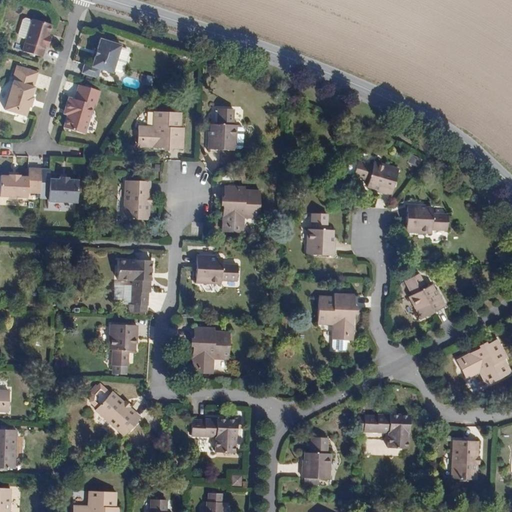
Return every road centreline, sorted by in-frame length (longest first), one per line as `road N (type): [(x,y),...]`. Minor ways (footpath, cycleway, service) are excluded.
road 1 (tertiary): [(108,0),(362,86),(434,121),(511,184)]
road 2 (residential): [(287,416),(267,401),(170,389),(159,380),(187,188)]
road 3 (residential): [(80,0),(39,146)]
road 4 (residential): [(399,361),(375,329),(379,259),(369,229)]
road 5 (residential): [(399,361),(444,413),(511,415)]
road 6 (residential): [(399,361),(511,298)]
road 7 (residential): [(287,416),(399,361)]
